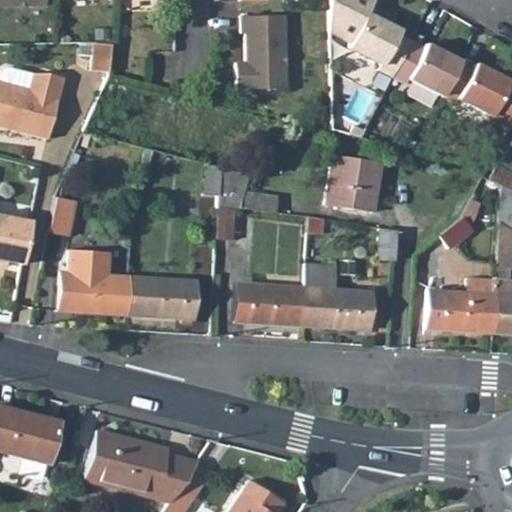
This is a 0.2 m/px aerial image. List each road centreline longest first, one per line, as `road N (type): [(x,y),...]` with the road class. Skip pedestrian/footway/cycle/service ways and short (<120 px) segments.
road 1 (tertiary): [(363,453),(0,358)]
road 2 (tertiary): [(489,458),(363,453)]
